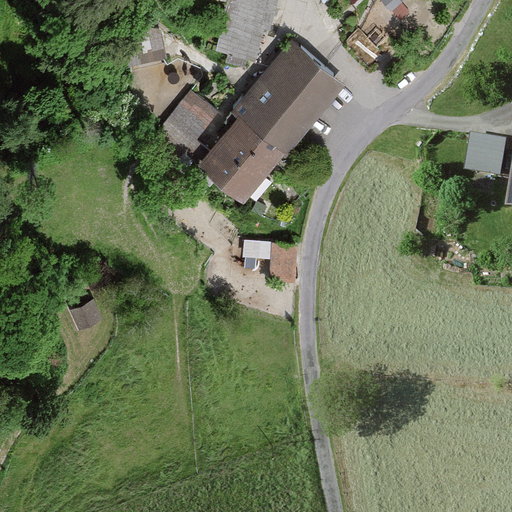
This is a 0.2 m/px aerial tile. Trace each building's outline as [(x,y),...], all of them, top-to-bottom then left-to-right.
[(234,0),(219,54),(259,66),(277,0),(234,0)] [(128,42),(134,71),(168,62),(161,34),(128,42)] [(251,202),(346,89),(291,44),(243,101),(251,107),(205,163),(251,202)] [(153,143),(179,163),(218,113),(192,93),(153,143)] [(466,173),(502,177),(506,140),(470,136),(466,173)] [(295,280),(297,247),(272,246),(271,279),(295,280)]
